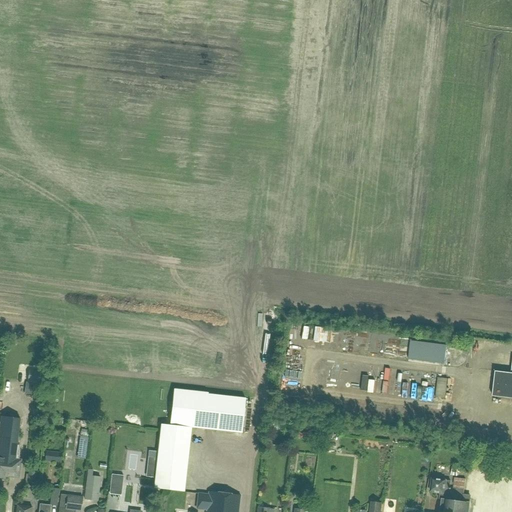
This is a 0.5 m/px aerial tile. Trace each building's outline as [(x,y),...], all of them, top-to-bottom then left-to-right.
[(414,339),(411,360),(448,364),(450,343),(414,339)] [(361,349),(380,352),(381,345),(362,342),(361,349)] [(28,373),(27,383),(45,386),(46,376),(28,373)] [(511,374),(511,375),(496,373),(493,397),(511,399),(511,374)] [(438,378),(436,397),(445,398),(447,379),(438,378)] [(27,383),(26,383),(24,394),(43,397),(45,386),(27,383)] [(241,434),(244,400),(174,392),(170,427),(241,434)] [(0,477),(3,478),(3,477),(18,478),(20,462),(15,461),(19,420),(4,418),(4,420),(0,419),(0,423),(0,477)] [(337,437),(338,428),(322,427),(321,436),(337,437)] [(80,437),(79,444),(87,445),(88,438),(80,437)] [(62,453),(46,451),(45,462),(61,464),(62,453)] [(147,466),(155,466),(156,458),(148,457),(147,466)] [(84,500),(97,502),(100,478),(92,477),(92,470),(88,470),(84,500)] [(36,484),(37,473),(29,472),(28,483),(36,484)] [(123,476),(112,475),(111,483),(122,484),(123,476)] [(432,480),(430,493),(443,495),(449,495),(450,489),(450,482),(432,480)] [(463,496),(464,491),(450,489),(449,495),(443,495),(440,511),(467,511),(469,504),(468,504),(469,497),(463,496)] [(238,511),(240,497),(208,493),(205,511),(238,511)] [(59,510),(58,511),(74,511),(75,511),(80,511),(83,498),(67,496),(65,510),(59,510)] [(371,502),(369,511),(381,511),(382,503),(371,502)]
